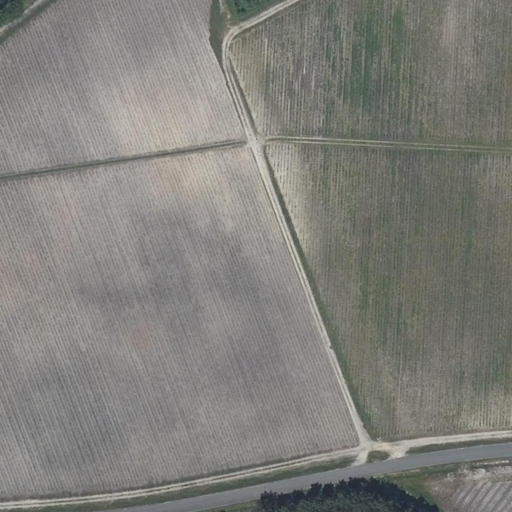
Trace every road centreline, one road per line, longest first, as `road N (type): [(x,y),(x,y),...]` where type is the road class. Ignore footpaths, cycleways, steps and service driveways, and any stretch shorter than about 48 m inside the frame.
road 1 (track): [(0,179),(284,139),(511,150)]
road 2 (track): [(363,445),(226,67),(230,33),(292,0)]
road 3 (track): [(364,452),(165,490),(0,505)]
road 4 (unclassified): [(176,511),(385,473),(511,460)]
road 5 (track): [(511,433),(391,449),(407,471)]
